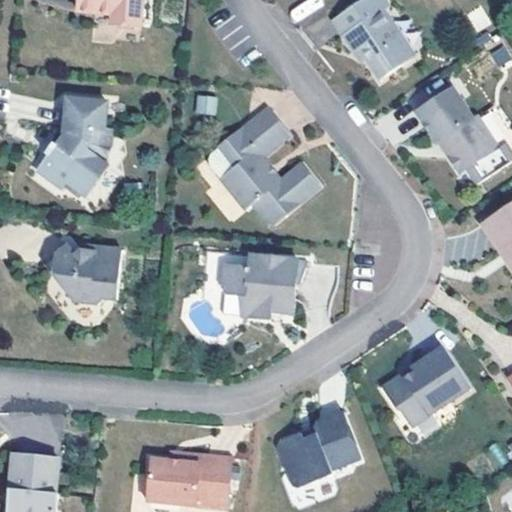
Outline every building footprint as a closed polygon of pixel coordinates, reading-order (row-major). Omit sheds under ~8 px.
[(141,0),(77,0),(76,12),(110,16),(118,16),(117,26),(139,29),(141,0)] [(295,22),(323,5),(319,0),(306,0),(289,10),(295,22)] [(416,59),(386,13),(391,10),(384,0),(369,0),(335,23),(334,23),(356,56),(361,52),(368,62),(381,82),(416,59)] [(481,6),(467,13),(477,32),(491,24),(481,6)] [(117,26),(118,16),(110,16),(109,26),(117,26)] [(368,62),(361,52),(356,56),(363,65),(368,62)] [(454,88),(418,112),(439,145),(446,141),(453,152),(449,155),(462,175),(469,170),(479,186),(511,164),(511,152),(508,146),(501,150),(480,118),(475,121),(454,88)] [(196,95),(195,113),(216,114),(217,96),(196,95)] [(102,130),(104,104),(64,100),(61,134),(61,136),(63,136),(62,145),(56,145),(54,148),(51,145),(43,155),(46,157),(35,172),(59,190),(64,184),(70,176),(88,190),(104,168),(98,163),(103,158),(108,147),(109,131),(102,130)] [(291,136),(266,105),(208,152),(207,163),(244,208),(253,200),(269,219),(273,225),(321,187),(302,163),(281,181),(262,158),(291,136)] [(61,134),(52,134),(51,145),(54,148),(56,145),(62,145),(63,136),(61,136),(61,134)] [(88,190),(70,176),(64,184),(82,197),(88,190)] [(269,219),(253,200),(251,202),(267,222),(269,219)] [(511,205),(485,224),(501,248),(506,245),(511,254),(511,260),(510,262),(511,264),(511,205)] [(511,260),(511,254),(506,245),(501,248),(510,262),(511,260)] [(105,301),(117,302),(123,253),(85,248),(76,256),(68,246),(44,266),(75,302),(99,305),(105,301)] [(299,260),(251,256),(250,268),(226,266),(224,288),(229,294),(248,296),(246,317),(272,319),(273,309),(282,311),(281,314),(294,315),(296,284),(300,285),(308,265),(308,261),(299,260)] [(470,390),(444,351),(384,390),(399,412),(403,412),(413,428),(470,390)] [(362,458),(344,411),(319,421),(315,429),(316,433),(303,439),(301,434),(280,442),(278,448),(292,484),(300,487),(332,474),(331,470),(362,458)] [(315,429),(301,434),(303,439),(316,433),(315,429)] [(196,455),(171,453),(170,460),(195,463),(196,455)] [(57,459),(12,455),(7,511),(55,511),(57,495),(54,495),(57,459)] [(195,463),(170,460),(151,458),(147,503),(227,511),(232,459),(196,455),(195,463)]
